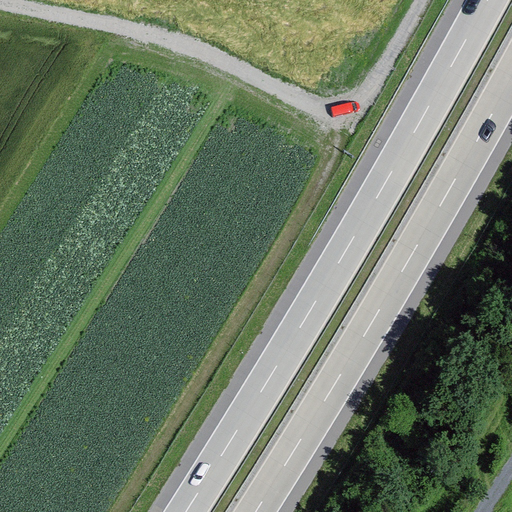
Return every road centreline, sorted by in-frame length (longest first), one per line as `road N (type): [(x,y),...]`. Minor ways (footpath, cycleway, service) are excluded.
road 1 (motorway): [(487,0),(187,511)]
road 2 (motorway): [(255,511),(511,77)]
road 3 (track): [(0,1),(182,39),(322,106),(361,100),(384,78),(428,0)]
